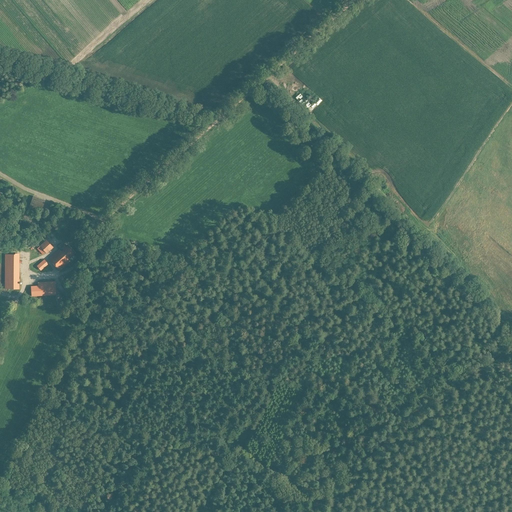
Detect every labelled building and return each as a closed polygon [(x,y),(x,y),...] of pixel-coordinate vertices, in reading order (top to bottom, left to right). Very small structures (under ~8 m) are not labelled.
[(41,212),(43,205),(45,200),(33,196),(32,201),(29,207),(41,212)] [(43,252),(45,254),(46,253),(48,251),(49,250),(53,247),(47,240),(41,246),(37,249),(42,253),(43,252)] [(52,255),(49,258),(59,270),(66,264),(67,264),(70,266),(72,264),(68,259),(75,253),(68,246),(66,247),(64,245),(63,246),(61,244),(58,246),(61,250),(63,249),(63,250),(61,252),(59,249),(52,255)] [(5,289),(20,289),(19,254),(5,254),(5,289)] [(48,264),(44,259),(37,266),(41,270),(48,264)] [(31,286),(32,296),(57,294),(56,281),(38,282),(38,285),(31,286)]
